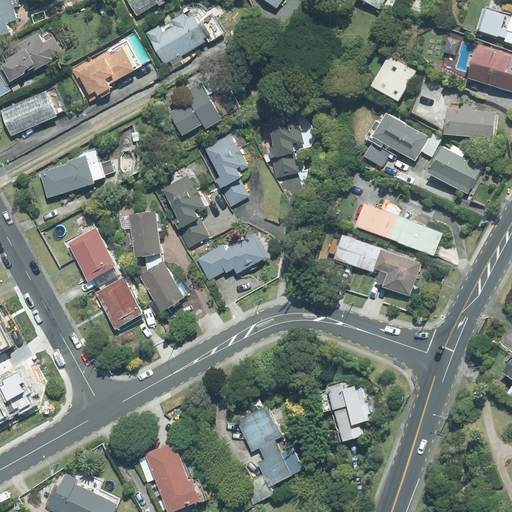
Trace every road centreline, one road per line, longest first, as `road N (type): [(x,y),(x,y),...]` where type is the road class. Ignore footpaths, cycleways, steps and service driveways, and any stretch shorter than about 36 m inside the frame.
road 1 (tertiary): [(103,411),(289,316),(318,317),(452,358)]
road 2 (unknown): [(0,166),(220,34)]
road 3 (residential): [(0,223),(103,411)]
road 4 (secondary): [(396,511),(452,358)]
road 5 (secondary): [(452,358),(511,241)]
